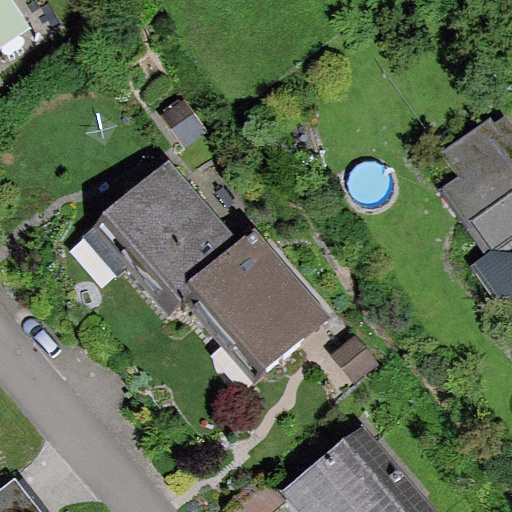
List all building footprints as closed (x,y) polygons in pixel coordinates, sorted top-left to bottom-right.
[(14,0),(0,0),(0,38),(28,20),(14,0)] [(184,103),(164,120),(187,147),(207,130),(184,103)] [(511,131),(503,117),(439,159),(451,177),(438,186),(483,255),(468,266),(511,333),(511,131)] [(239,245),(168,167),(95,233),(175,320),(187,309),(179,300),(239,245)] [(253,233),(239,245),(179,300),(187,309),(257,387),(331,322),(253,233)] [(354,338),(333,358),(361,388),(383,368),(354,338)] [(433,511),(369,432),(287,499),(297,511),(433,511)] [(276,511),(286,504),(266,481),(230,511),(276,511)] [(0,511),(38,511),(17,485),(0,498),(0,511)]
